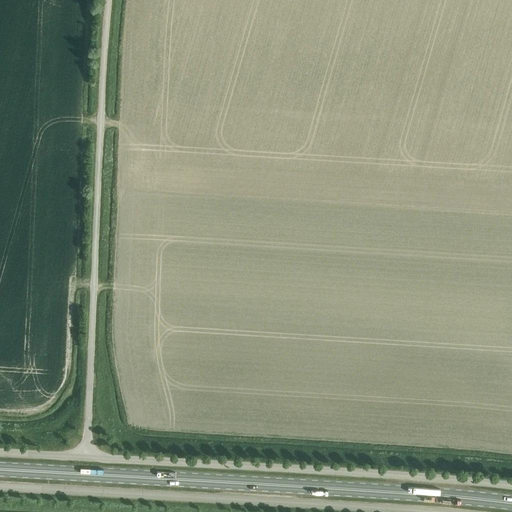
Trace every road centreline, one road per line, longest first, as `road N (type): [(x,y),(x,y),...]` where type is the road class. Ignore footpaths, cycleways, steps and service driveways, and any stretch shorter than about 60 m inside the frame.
road 1 (primary): [(511,506),(0,469)]
road 2 (unclassified): [(86,457),(108,0)]
road 3 (unclassified): [(430,511),(0,487)]
road 4 (unclassified): [(511,486),(86,457)]
